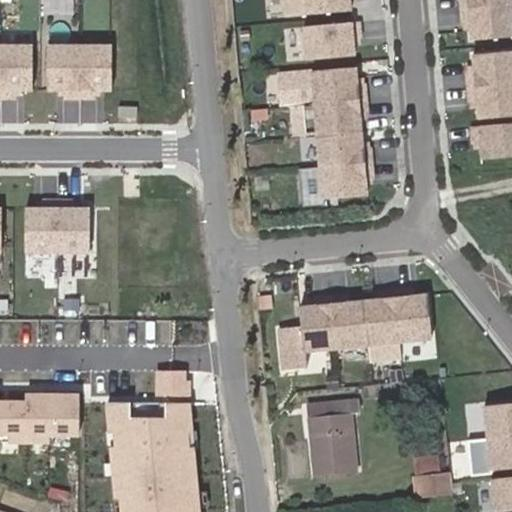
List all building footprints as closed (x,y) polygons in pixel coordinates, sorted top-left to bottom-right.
[(292,0),(293,13),(340,9),(339,0),(292,0)] [(504,0),(498,0),(451,6),(453,20),(461,20),(463,37),(507,32),(504,0)] [(348,14),(290,19),(293,51),(343,46),(342,29),(349,28),(348,14)] [(110,45),(43,46),(41,88),(109,89),(110,45)] [(31,47),(0,46),(0,88),(32,89),(31,47)] [(509,47),(464,51),(466,68),(458,69),(459,84),(511,79),(509,47)] [(344,65),(299,70),(302,102),(355,97),(354,82),(346,83),(344,65)] [(511,79),(459,84),(460,100),(468,99),(470,116),(511,111),(511,79)] [(355,97),(302,102),(305,135),(351,130),(350,113),(357,112),(355,97)] [(511,119),(463,124),(465,141),(472,140),(474,157),(511,152),(511,119)] [(351,130),(305,135),(308,167),(361,162),(360,147),(354,148),(351,130)] [(361,162),(308,167),(310,199),(357,195),(356,178),(363,177),(361,162)] [(87,209),(18,209),(18,250),(86,252),(87,209)] [(400,289),(385,291),(390,344),(423,341),(419,296),(401,298),(400,289)] [(390,344),(385,291),(369,293),(370,301),(353,303),(358,348),(390,344)] [(326,351),(358,348),(353,303),(335,305),(334,296),(320,298),(326,351)] [(326,351),(320,298),(303,300),(304,308),(288,310),(290,329),(267,331),(270,369),(295,367),(293,355),(326,351)] [(194,368),(159,365),(157,393),(192,396),(194,368)] [(80,403),(0,400),(0,447),(50,449),(51,440),(79,440),(80,403)] [(302,403),(303,418),(308,479),(351,474),(344,415),(342,401),(302,403)] [(202,511),(190,407),(109,404),(117,511),(202,511)] [(511,404),(477,409),(484,471),(511,467),(511,404)] [(429,455),(409,457),(411,478),(412,478),(431,476),(429,455)] [(448,500),(445,475),(431,476),(412,478),(411,478),(403,479),(405,504),(448,500)] [(511,476),(485,480),(488,511),(490,511),(511,509),(511,476)]
